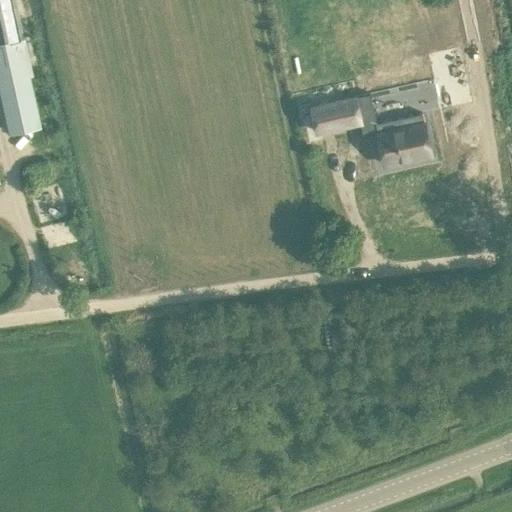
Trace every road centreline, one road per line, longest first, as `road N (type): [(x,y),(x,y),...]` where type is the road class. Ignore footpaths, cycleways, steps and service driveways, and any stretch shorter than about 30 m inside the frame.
road 1 (unclassified): [(0,320),(511,256)]
road 2 (tertiary): [(511,443),(332,511)]
